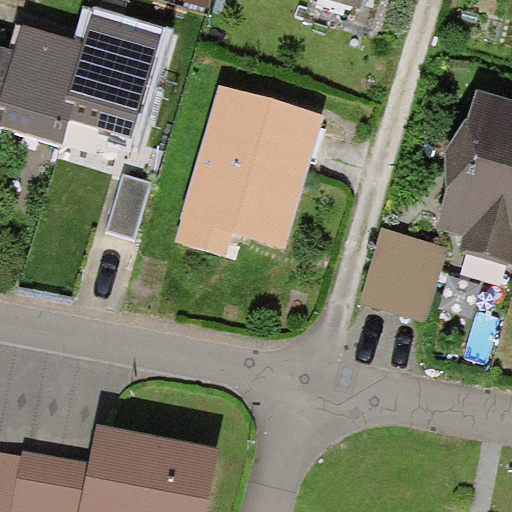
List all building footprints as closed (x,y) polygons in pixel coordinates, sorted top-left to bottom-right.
[(85,52),(69,111),(136,130),(159,46),(92,27),(85,52)] [(69,111),(85,52),(24,36),(17,60),(2,116),(63,133),(69,111)] [(0,122),(2,116),(17,60),(0,54),(0,122)] [(319,124),(219,97),(183,228),(284,255),(319,124)] [(511,287),(511,112),(482,104),(438,254),(380,237),(360,305),(424,324),(441,267),(511,287)] [(122,182),(104,234),(130,243),(148,191),(122,182)] [(11,511),(207,511),(215,454),(99,439),(95,467),(19,457),(11,511)]
